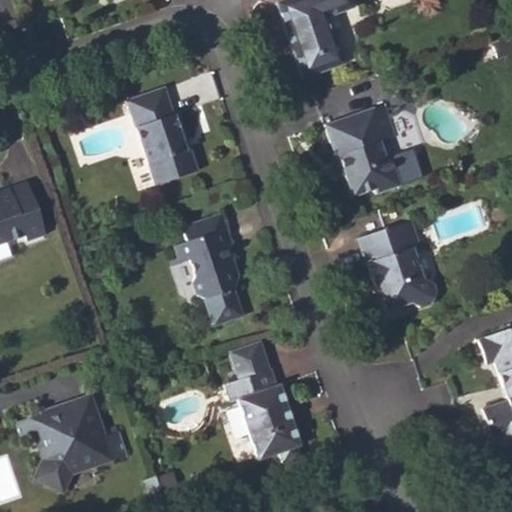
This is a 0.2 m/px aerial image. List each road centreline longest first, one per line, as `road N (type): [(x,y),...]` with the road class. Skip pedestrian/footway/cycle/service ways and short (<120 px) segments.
road 1 (residential): [(408,511),(353,413),(212,6)]
road 2 (residential): [(212,6),(35,62),(0,88)]
